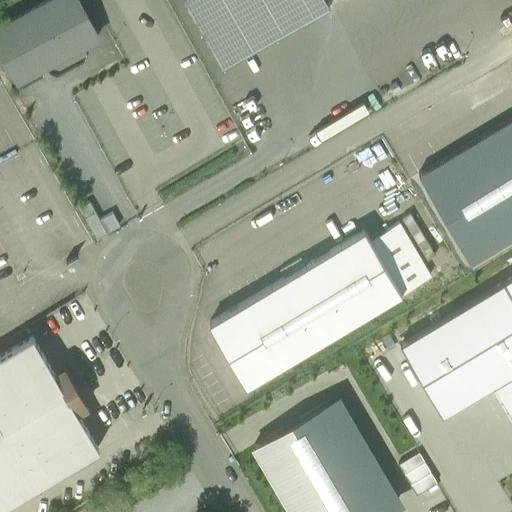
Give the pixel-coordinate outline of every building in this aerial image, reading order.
[(98,36),(78,0),(49,0),(0,27),(0,47),(18,80),(98,36)] [(186,0),(222,65),(330,6),(326,0),(186,0)] [(511,116),(418,172),(469,258),(511,233),(511,116)] [(370,237),(401,290),(429,273),(398,221),(370,237)] [(364,228),(209,319),(246,381),(401,290),(370,237),(364,228)] [(511,295),(504,281),(400,343),(441,412),(491,383),(511,417),(511,295)] [(0,504),(98,446),(33,335),(0,354),(0,504)] [(79,389),(88,409),(98,404),(89,384),(79,389)] [(383,511),(393,507),(329,400),(253,445),(293,511),(383,511)] [(401,458),(417,488),(437,477),(422,447),(401,458)]
